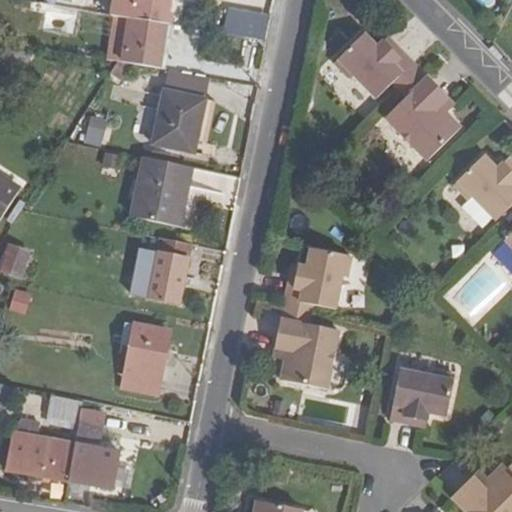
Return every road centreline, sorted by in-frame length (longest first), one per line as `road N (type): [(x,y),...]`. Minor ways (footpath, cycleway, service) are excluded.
road 1 (residential): [(209,429),(299,0)]
road 2 (residential): [(405,468),(209,429)]
road 3 (residential): [(511,96),(418,0)]
